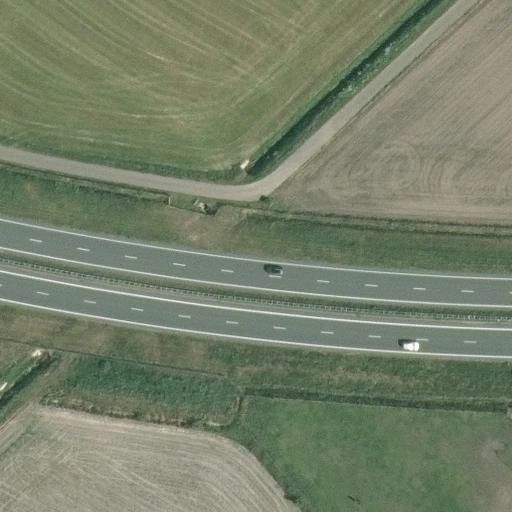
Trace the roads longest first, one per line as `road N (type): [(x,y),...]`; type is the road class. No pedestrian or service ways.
road 1 (unclassified): [(0,150),(246,193),(290,165),(468,0)]
road 2 (trunk): [(0,282),(225,320),(511,341)]
road 3 (trunk): [(511,291),(223,269),(0,233)]
